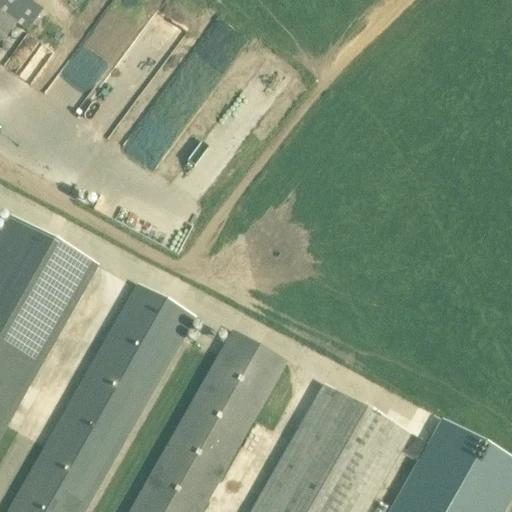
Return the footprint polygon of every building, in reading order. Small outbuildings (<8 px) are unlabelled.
[(0,47),(16,24),(0,12),(0,47)] [(111,135),(171,40),(137,19),(77,114),(111,135)] [(19,29),(2,60),(22,70),(21,73),(37,82),(55,48),(19,29)] [(155,166),(204,82),(181,69),(132,152),(155,166)] [(0,441),(98,268),(9,218),(0,233),(0,441)] [(88,511),(196,320),(135,286),(7,511),(88,511)] [(202,511),(286,365),(232,334),(131,511),(202,511)] [(368,511),(401,454),(410,438),(321,388),(250,511),(368,511)] [(505,511),(511,500),(511,461),(441,421),(426,447),(410,438),(401,454),(417,464),(389,511),(505,511)]
